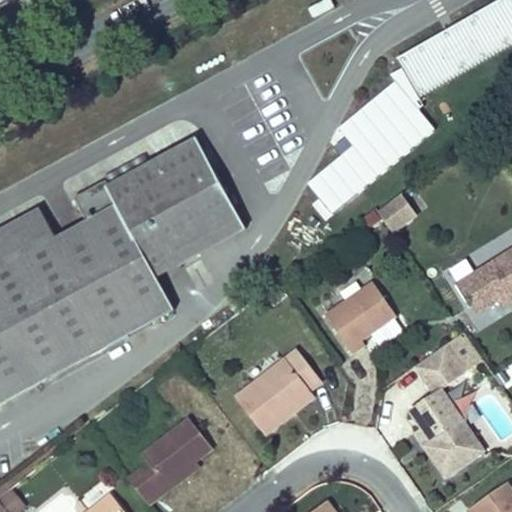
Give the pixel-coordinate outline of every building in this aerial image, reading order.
[(511,0),(501,0),(399,58),(421,98),(511,46),(511,0)] [(0,405),(175,311),(155,274),(244,226),(199,140),(109,188),(107,184),(80,198),(92,221),(58,239),(42,210),(0,232),(0,405)] [(423,216),(408,193),(384,212),(398,233),(423,216)] [(364,243),(340,244),(340,265),(364,264),(364,243)] [(477,315),(500,301),(498,300),(508,294),(511,299),(511,251),(458,284),(477,315)] [(373,284),(327,315),(353,355),(366,347),(363,342),(397,319),(373,284)] [(498,300),(500,301),(504,309),(511,304),(511,299),(508,294),(498,300)] [(461,335),(445,346),(464,374),(480,363),(461,335)] [(445,346),(415,367),(434,395),(409,412),(422,430),(430,442),(423,446),(445,478),(483,451),(441,390),(464,374),(445,346)] [(279,425),(274,419),(309,392),(321,382),(297,351),(236,398),(265,436),(279,425)] [(309,392),(274,419),(279,425),(314,398),(309,392)] [(150,466),(130,483),(149,507),(164,495),(160,488),(194,462),(212,448),(190,418),(142,455),(150,466)] [(422,430),(415,435),(423,446),(430,442),(422,430)] [(194,462),(160,488),(164,495),(199,469),(194,462)] [(468,511),(511,511),(511,491),(507,485),(468,511)] [(13,494),(0,503),(0,504),(6,511),(19,511),(24,508),(13,494)] [(92,511),(121,511),(110,498),(92,511)] [(332,511),(326,503),(314,511),(332,511)]
